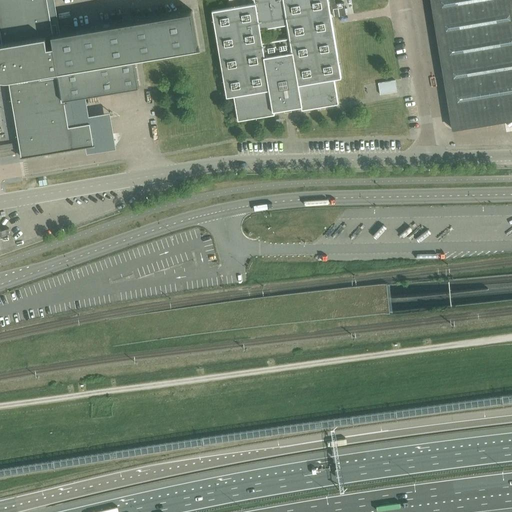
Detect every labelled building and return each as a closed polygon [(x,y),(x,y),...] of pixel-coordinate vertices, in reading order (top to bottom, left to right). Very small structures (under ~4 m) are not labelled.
[(0,0),(0,23),(3,39),(0,40),(0,75),(3,77),(6,77),(9,78),(22,157),(87,146),(88,153),(117,148),(111,112),(90,115),(87,96),(139,87),(134,57),(199,46),(192,10),(60,32),(55,0),(0,0)] [(339,104),(335,79),(342,78),(328,0),(255,0),(256,4),(213,11),(220,49),(228,97),(235,96),(239,121),(275,115),(274,111),(302,106),(303,110),(339,104)] [(511,0),(430,0),(452,129),(511,119),(511,0)] [(378,83),(380,95),(398,92),(396,80),(378,83)] [(511,273),(490,275),(387,284),(387,283),(387,282),(316,290),(285,293),(255,297),(224,301),(193,305),(163,310),(132,314),(105,319),(105,320),(132,315),(163,311),(193,306),(224,302),(255,298),(285,294),(316,291),(386,283),(389,313),(353,317),(289,324),(259,327),(229,331),(200,335),(170,339),(140,343),(110,348),(110,349),(140,344),(170,340),(200,336),(230,332),(260,328),(289,325),(353,318),(390,314),(390,313),(390,312),(499,301),(511,300),(511,299),(499,300),(390,311),(389,306),(389,299),(491,289),(491,288),(389,298),(388,290),(387,285),(490,276),(511,274),(511,273)] [(287,430),(389,417),(388,411),(287,424),(287,430)]
